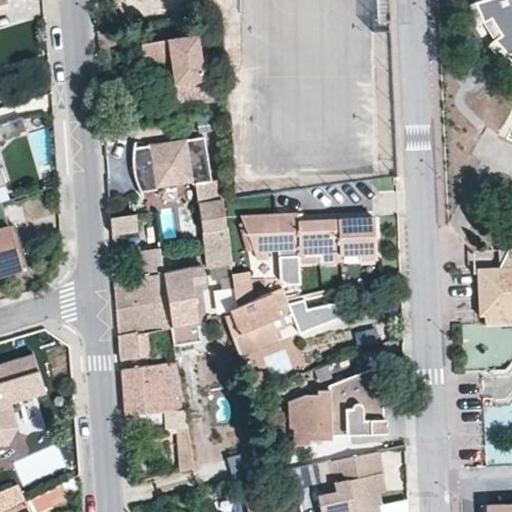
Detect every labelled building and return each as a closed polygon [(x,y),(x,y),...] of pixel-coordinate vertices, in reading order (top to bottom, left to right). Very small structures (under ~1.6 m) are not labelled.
[(511,0),(478,0),(473,2),(481,21),(488,18),(498,34),(492,39),(506,54),(511,48),(511,88),(507,96),(511,97),(511,0)] [(196,34),(145,41),(148,63),(175,59),(179,80),(203,76),(200,59),(210,58),(207,43),(198,44),(196,34)] [(20,117),(7,121),(11,136),(25,131),(20,117)] [(11,136),(7,121),(0,123),(0,134),(2,141),(11,138),(11,136)] [(204,136),(133,147),(129,158),(130,172),(133,180),(138,191),(155,190),(155,183),(191,178),(193,183),(210,180),(204,136)] [(221,201),(195,207),(205,265),(229,257),(221,201)] [(297,210),(242,213),(251,249),(301,243),(301,253),(317,251),(318,258),(337,257),(337,250),(357,249),(361,256),(372,255),(372,216),(337,215),(337,225),(316,226),(314,218),(297,217),(297,210)] [(132,213),(116,215),(117,231),(134,231),(132,213)] [(5,225),(0,226),(0,273),(17,268),(5,225)] [(167,297),(165,274),(158,247),(138,249),(143,276),(120,282),(121,306),(167,297)] [(511,247),(497,265),(511,264),(511,247)] [(479,312),(486,312),(511,311),(511,264),(497,265),(479,266),(479,312)] [(170,325),(174,342),(198,337),(190,282),(202,280),(199,268),(165,274),(167,297),(170,325)] [(250,269),(234,272),(236,288),(252,285),(250,269)] [(274,287),(226,311),(237,353),(275,340),(267,319),(287,311),(293,321),(307,316),(299,297),(285,304),(274,287)] [(167,297),(121,306),(124,355),(142,354),(145,333),(170,325),(167,297)] [(511,320),(511,311),(486,312),(486,321),(511,321),(511,320)] [(390,348),(369,349),(370,365),(391,364),(390,348)] [(0,405),(11,403),(44,393),(32,353),(0,362),(0,405)] [(183,411),(176,361),(120,369),(123,413),(162,412),(183,411)] [(299,396),(285,401),(285,427),(288,427),(289,444),(305,444),(305,439),(327,438),(327,434),(354,434),(354,429),(380,429),(379,368),(370,368),(367,374),(357,374),(357,379),(344,379),(325,385),(326,390),(314,390),(313,395),(299,396)] [(257,369),(243,375),(252,390),(264,383),(257,369)] [(0,405),(0,427),(16,422),(11,403),(0,405)] [(164,426),(185,424),(183,411),(162,412),(164,426)] [(178,470),(191,466),(185,424),(164,426),(164,429),(173,428),(178,470)] [(379,472),(376,451),(323,461),(330,491),(312,495),(315,511),(374,511),(373,505),(377,504),(375,492),(372,473),(376,473),(379,472)] [(225,459),(230,482),(253,477),(247,454),(225,459)] [(380,491),(376,473),(372,473),(375,492),(380,491)] [(3,511),(25,500),(17,484),(0,490),(0,511),(3,511)] [(267,511),(264,496),(244,501),(246,511),(267,511)] [(384,500),(384,511),(408,511),(408,499),(384,500)] [(29,511),(30,511),(25,500),(3,511),(29,511)] [(511,511),(511,503),(487,505),(486,511),(511,511)]
